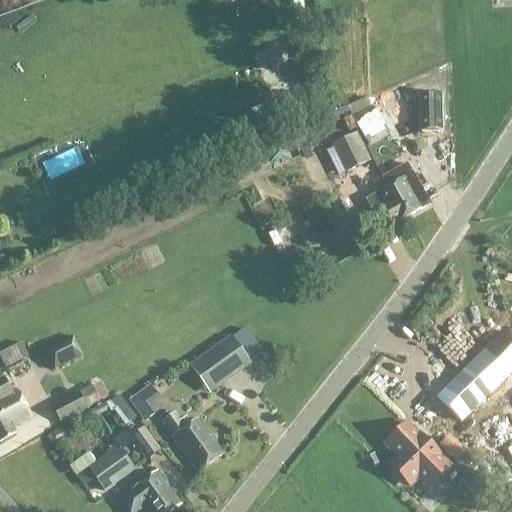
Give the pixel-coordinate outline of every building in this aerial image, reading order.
[(0,20),(9,23),(13,6),(0,3),(0,20)] [(278,53),(268,64),(277,72),(287,61),(278,53)] [(389,107),(404,102),(400,90),(385,95),(389,107)] [(286,93),(285,106),(300,107),(301,94),(286,93)] [(422,133),(442,133),(441,95),(420,96),(422,133)] [(368,163),(361,146),(356,135),(334,145),(346,173),(368,163)] [(381,179),(386,189),(365,201),(370,209),(375,207),(377,210),(370,213),(381,233),(429,205),(420,189),(426,186),(420,176),(414,179),(406,165),(381,179)] [(377,188),(369,173),(348,184),(356,199),(377,188)] [(436,337),(448,333),(439,306),(427,310),(436,337)] [(443,393),(467,417),(511,372),(511,330),(509,327),(443,393)] [(230,338),(196,363),(190,367),(208,393),(249,364),(230,338)] [(45,353),(54,372),(83,358),(74,339),(45,353)] [(0,354),(0,357),(5,368),(28,357),(22,344),(0,354)] [(30,418),(17,392),(12,394),(4,379),(0,381),(0,442),(14,435),(10,428),(30,418)] [(98,402),(90,388),(52,410),(59,424),(98,402)] [(145,422),(155,415),(152,410),(153,402),(158,398),(151,389),(131,403),(145,422)] [(121,423),(132,418),(123,396),(97,407),(101,417),(116,411),(121,423)] [(198,474),(224,455),(198,421),(191,426),(187,419),(182,422),(176,414),(169,419),(166,415),(160,419),(163,423),(162,424),(173,439),(172,439),(198,474)] [(399,485),(405,483),(410,487),(418,479),(428,489),(450,468),(440,458),(419,436),(418,436),(407,425),(385,446),(397,458),(389,466),(394,471),(392,477),(399,485)] [(57,442),(69,459),(79,452),(82,456),(98,446),(91,436),(83,441),(75,430),(57,442)] [(142,431),(131,440),(148,462),(159,454),(142,431)] [(450,436),(440,446),(449,455),(459,445),(450,436)] [(131,474),(114,451),(88,470),(105,493),(131,474)] [(118,504),(123,511),(138,511),(143,509),(145,511),(172,511),(181,506),(158,474),(131,493),(132,494),(118,504)]
